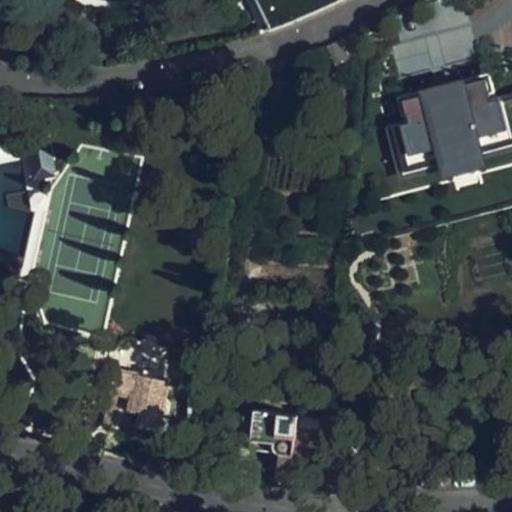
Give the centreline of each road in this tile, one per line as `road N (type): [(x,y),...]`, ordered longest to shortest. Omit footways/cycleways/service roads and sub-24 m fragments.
road 1 (residential): [(0,77),(145,75),(337,19),(372,0)]
road 2 (tertiary): [(0,449),(317,511)]
